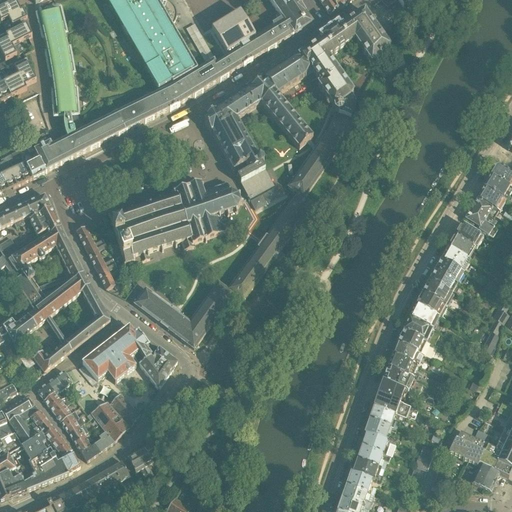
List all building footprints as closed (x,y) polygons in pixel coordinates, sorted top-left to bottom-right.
[(33,0),(35,5),(38,4),(44,0),(104,0),(155,87),(155,89),(155,90),(157,90),(158,92),(165,88),(166,91),(168,90),(191,76),(189,74),(196,70),(197,71),(197,70),(172,26),(173,25),(174,25),(174,23),(175,22),(176,21),(176,19),(176,18),(176,16),(176,14),(176,13),(176,11),(175,10),(175,9),(174,7),(173,6),(171,5),(170,4),(169,3),(168,2),(166,2),(165,2),(163,1),(162,1),(160,1),(159,2),(158,2),(156,0),(33,0)] [(34,152),(46,175),(47,174),(46,174),(47,174),(57,168),(60,167),(61,167),(62,166),(63,165),(69,162),(70,162),(71,162),(71,161),(71,162),(72,161),(73,161),(77,158),(80,157),(90,152),(91,152),(91,151),(92,151),(98,148),(99,148),(100,148),(99,147),(100,146),(117,138),(118,138),(119,138),(120,137),(126,134),(127,134),(127,133),(128,133),(144,124),(144,125),(144,124),(145,125),(146,125),(146,124),(153,121),(154,121),(153,120),(154,119),(168,112),(169,112),(169,113),(170,113),(171,112),(178,108),(178,109),(179,108),(179,107),(180,107),(193,99),(193,98),(194,98),(194,99),(195,98),(196,98),(202,94),(203,94),(203,93),(203,92),(219,83),(219,82),(220,83),(221,82),(227,79),(228,78),(229,78),(228,77),(242,68),(243,68),(243,69),(244,68),(251,64),(252,63),(252,62),(266,54),(267,53),(267,54),(268,54),(269,53),(275,49),(276,49),(276,48),(289,40),(291,38),(292,38),(293,37),(294,37),(297,35),(301,33),(311,26),(311,25),(310,23),(309,23),(303,15),(304,14),(301,10),(300,10),(301,9),(298,6),(297,5),(294,1),(293,0),(200,0),(214,21),(245,2),(244,0),(243,0),(268,0),(269,2),(269,1),(272,5),(278,14),(275,16),(279,22),(272,26),(275,30),(272,31),(257,41),(249,46),(249,45),(242,49),(242,50),(228,58),(216,66),(214,62),(191,76),(168,90),(166,91),(159,95),(117,115),(113,117),(85,131),(80,134),(78,134),(74,136),(74,135),(75,135),(74,130),(73,130),(71,117),(78,117),(78,115),(76,92),(75,92),(73,75),(74,75),(69,50),(68,50),(65,35),(66,35),(60,10),(59,11),(55,12),(39,16),(38,16),(37,16),(43,40),(44,40),(47,54),(46,55),(51,79),(52,79),(54,93),(53,94),(54,118),(64,118),(64,121),(64,124),(64,127),(65,130),(65,134),(66,136),(66,137),(68,140),(60,144),(55,147),(52,148),(51,145),(50,144),(49,144),(35,151),(34,152)] [(317,0),(323,8),(332,2),(331,0),(330,0),(317,0)] [(331,0),(332,2),(339,11),(348,5),(345,0),(331,0)] [(411,0),(383,0),(380,2),(386,10),(397,0),(403,8),(404,9),(408,5),(407,4),(411,0)] [(12,3),(0,8),(0,21),(0,22),(8,18),(12,26),(20,23),(23,29),(26,27),(23,21),(27,19),(23,11),(21,12),(15,1),(12,3)] [(332,2),(323,8),(330,17),(339,11),(332,2)] [(330,54),(332,57),(333,57),(334,56),(338,53),(339,53),(344,49),(349,46),(350,45),(350,44),(351,44),(354,41),(354,42),(354,41),(371,66),(376,61),(377,61),(384,54),(389,49),(387,47),(365,15),(365,14),(364,13),(364,14),(362,14),(362,15),(343,28),(342,29),(341,29),(340,30),(338,26),(337,26),(335,27),(336,28),(331,31),(325,35),(321,38),(321,37),(319,38),(319,39),(321,43),(329,54),(330,54)] [(212,31),(228,58),(242,50),(242,49),(249,45),(249,46),(257,41),(246,23),(240,14),(239,14),(212,31)] [(195,24),(187,29),(199,50),(207,46),(195,24)] [(23,29),(6,37),(14,53),(18,51),(16,46),(32,38),(26,27),(23,29)] [(6,37),(0,39),(0,51),(5,62),(16,57),(14,53),(6,37)] [(334,136),(333,138),(337,141),(338,137),(345,141),(353,122),(351,121),(353,114),(355,109),(355,103),(351,98),(353,95),(338,74),(337,72),(337,73),(329,62),(330,61),(328,60),(332,57),(330,54),(329,54),(321,43),(320,44),(319,45),(298,59),(298,60),(300,59),(302,62),(312,75),(313,74),(320,85),(320,86),(318,87),(333,109),(334,109),(334,110),(335,114),(327,132),(334,136)] [(26,62),(14,68),(19,77),(24,88),(25,88),(36,82),(26,62)] [(278,97),(305,80),(305,81),(306,80),(312,75),(302,62),(294,63),(282,70),(263,82),(249,91),(250,92),(217,113),(217,112),(204,120),(205,121),(204,122),(211,135),(212,134),(233,173),(245,166),(248,173),(237,179),(249,201),(273,189),(262,166),(263,165),(263,164),(264,163),(263,162),(263,161),(263,160),(262,160),(262,159),(261,159),(260,158),(259,158),(258,159),(237,121),(261,105),(262,106),(264,108),(263,108),(263,109),(265,110),(267,112),(267,113),(268,115),(269,114),(271,116),(270,117),(272,119),(272,118),(274,121),(275,123),(276,122),(278,125),(277,125),(279,127),(279,126),(281,129),(280,129),(282,131),(282,130),(284,133),(285,135),(286,135),(288,137),(287,137),(289,139),(291,141),(291,142),(292,143),(293,143),(295,145),(294,146),(296,147),(298,149),(298,150),(299,151),(313,140),(312,138),(311,139),(309,136),(310,136),(308,134),(307,134),(306,132),(305,130),(304,130),(302,128),(303,128),(301,126),(299,124),(299,123),(298,122),(296,120),(295,118),(294,118),(292,116),(293,115),(291,114),(289,112),(289,111),(288,109),(287,110),(285,108),(286,107),(284,105),(284,106),(282,104),(282,103),(281,101),(280,102),(278,99),(279,99),(278,97)] [(0,97),(3,103),(11,99),(4,84),(0,75),(0,97)] [(19,77),(4,84),(11,99),(26,92),(25,88),(24,88),(19,77)] [(319,175),(324,167),(326,169),(343,145),(337,141),(333,138),(327,134),(310,158),(312,159),(307,167),(305,165),(288,189),(294,193),(298,196),(267,238),(266,238),(265,240),(264,241),(263,241),(260,246),(259,247),(258,249),(228,291),(218,284),(190,324),(146,291),(134,306),(161,327),(194,351),(234,297),(243,304),(244,302),(266,272),(268,269),(274,261),(276,259),(282,252),(281,252),(283,250),(295,233),(311,211),(313,208),(314,207),(313,207),(314,207),(304,200),(321,176),(319,175)] [(21,159),(25,166),(33,181),(46,175),(34,152),(21,159)] [(3,176),(2,176),(9,192),(17,188),(10,172),(7,166),(4,168),(2,169),(3,172),(2,173),(3,176)] [(25,166),(17,169),(25,185),(33,181),(25,166)] [(490,179),(490,180),(509,190),(511,187),(511,177),(499,169),(499,167),(495,168),(496,170),(493,175),(491,179),(490,179)] [(17,169),(10,172),(17,188),(25,185),(17,169)] [(0,192),(1,195),(2,196),(9,192),(2,176),(0,177),(0,176),(0,192)] [(484,190),(506,203),(511,193),(511,191),(509,190),(490,180),(487,185),(486,186),(487,186),(485,189),(484,189),(484,190)] [(207,202),(204,194),(201,186),(205,185),(205,183),(201,185),(200,182),(198,182),(199,185),(190,188),(189,185),(187,186),(188,189),(175,193),(174,191),(173,191),(174,194),(171,195),(171,197),(174,196),(175,199),(161,203),(160,201),(159,201),(160,204),(148,208),(147,205),(145,206),(146,209),(133,213),(132,210),(131,211),(132,214),(120,218),(118,215),(110,218),(108,217),(108,219),(109,219),(119,249),(119,250),(122,257),(122,259),(123,258),(125,265),(124,267),(125,267),(126,266),(135,263),(142,264),(141,265),(142,265),(143,264),(150,261),(148,258),(149,258),(148,255),(161,250),(162,253),(164,253),(162,250),(174,246),(175,249),(177,248),(176,245),(181,244),(184,251),(183,252),(184,253),(185,252),(194,249),(195,249),(195,248),(194,248),(193,245),(204,241),(205,244),(207,243),(206,241),(226,234),(227,235),(228,234),(226,233),(224,228),(227,227),(228,227),(228,226),(228,224),(229,225),(230,224),(229,224),(228,221),(228,220),(227,221),(226,220),(225,218),(224,218),(225,219),(220,221),(220,220),(220,217),(226,215),(227,218),(229,217),(228,214),(235,212),(235,215),(237,214),(236,212),(240,205),(242,206),(243,204),(240,204),(238,198),(240,196),(239,195),(237,197),(230,194),(207,202)] [(215,190),(204,194),(207,202),(230,194),(229,191),(229,192),(227,187),(227,185),(226,185),(225,186),(217,189),(215,188),(215,190)] [(477,201),(497,213),(499,214),(506,203),(484,190),(480,197),(478,201),(478,200),(477,201)] [(31,221),(50,210),(45,198),(25,207),(30,218),(31,221)] [(477,201),(471,211),(491,223),(494,218),(497,213),(477,201)] [(30,218),(25,207),(11,213),(19,229),(25,226),(24,225),(24,226),(22,221),(30,218)] [(47,233),(58,226),(58,225),(50,210),(31,221),(29,222),(38,238),(47,233)] [(491,223),(471,211),(465,221),(471,224),(469,227),(478,231),(488,238),(489,237),(492,240),(497,232),(496,231),(501,222),(494,218),(491,223)] [(19,229),(11,213),(1,218),(6,229),(14,225),(16,230),(16,231),(19,229)] [(511,221),(511,217),(505,213),(503,217),(511,222),(511,221)] [(76,234),(81,243),(90,239),(88,234),(96,229),(94,225),(85,229),(80,232),(76,234)] [(14,284),(32,310),(20,319),(22,323),(16,328),(12,322),(3,328),(13,344),(15,347),(16,346),(17,347),(22,344),(21,343),(46,324),(62,348),(59,351),(53,356),(48,349),(32,361),(27,354),(27,355),(19,362),(21,365),(22,365),(26,370),(35,363),(44,375),(44,374),(45,375),(53,369),(65,359),(110,324),(95,297),(90,288),(82,272),(80,268),(70,249),(61,231),(61,230),(60,230),(58,226),(47,233),(49,237),(9,262),(19,277),(21,275),(23,277),(14,284)] [(462,226),(455,238),(475,250),(476,251),(483,240),(480,238),(481,237),(462,226)] [(11,238),(2,243),(6,250),(15,245),(11,238)] [(448,249),(469,262),(473,255),(475,250),(455,238),(448,249)] [(81,243),(86,253),(104,244),(102,240),(93,244),(90,239),(81,243)] [(86,253),(91,263),(100,258),(98,253),(106,248),(104,244),(86,253)] [(448,249),(442,261),(464,274),(471,263),(469,262),(448,249)] [(5,268),(8,272),(14,280),(19,277),(9,262),(5,259),(3,258),(0,260),(0,270),(1,271),(5,268)] [(91,263),(96,272),(114,264),(111,259),(103,263),(100,258),(91,263)] [(442,261),(435,272),(455,283),(458,285),(464,274),(442,261)] [(96,272),(101,282),(110,277),(108,272),(116,268),(114,264),(96,272)] [(435,272),(430,282),(451,296),(458,285),(455,283),(435,272)] [(110,277),(101,282),(106,292),(115,288),(115,287),(124,283),(121,278),(113,283),(110,277)] [(445,308),(447,309),(448,309),(454,297),(452,296),(451,296),(430,282),(425,290),(423,295),(445,308)] [(445,308),(423,295),(422,295),(423,295),(419,302),(418,302),(416,307),(439,319),(441,320),(447,309),(445,308)] [(498,310),(505,314),(511,305),(504,300),(498,310)] [(416,307),(410,319),(432,331),(439,319),(416,307)] [(509,318),(507,317),(498,311),(492,321),(493,322),(502,327),(503,328),(509,318)] [(403,332),(434,348),(440,335),(432,331),(410,319),(406,327),(405,328),(403,332)] [(499,337),(502,327),(493,322),(488,330),(499,337)] [(0,347),(4,345),(6,349),(13,344),(3,328),(1,326),(0,326),(0,347)] [(136,361),(140,366),(151,358),(145,351),(148,348),(138,335),(135,337),(129,329),(127,331),(125,334),(124,333),(82,366),(85,369),(97,384),(107,376),(115,386),(136,369),(132,365),(136,361)] [(397,345),(423,357),(431,361),(437,349),(434,348),(403,332),(400,341),(399,340),(397,345)] [(485,347),(493,351),(499,340),(490,336),(485,347)] [(392,358),(417,369),(419,364),(423,357),(397,345),(394,353),(392,358)] [(493,351),(485,347),(480,356),(491,362),(493,358),(492,357),(495,352),(493,351)] [(151,358),(140,366),(138,367),(158,393),(174,372),(173,371),(177,365),(177,364),(159,351),(156,356),(152,360),(151,358)] [(503,361),(508,363),(511,355),(507,352),(503,361)] [(387,371),(388,371),(419,385),(422,380),(415,377),(418,370),(417,369),(392,358),(389,366),(387,370),(388,370),(387,371)] [(383,383),(404,393),(414,397),(419,385),(388,371),(386,375),(386,376),(385,378),(384,379),(385,379),(383,383)] [(2,373),(0,374),(0,393),(4,392),(9,389),(10,388),(2,373)] [(64,374),(55,380),(64,391),(72,385),(64,374)] [(55,380),(47,386),(54,395),(56,397),(64,391),(55,380)] [(469,391),(476,394),(480,385),(473,382),(469,391)] [(383,383),(378,397),(399,405),(404,393),(383,383)] [(38,395),(44,403),(54,395),(47,386),(39,392),(38,395)] [(9,389),(4,392),(9,400),(17,396),(18,395),(13,387),(10,388),(9,389)] [(4,392),(0,393),(0,403),(1,405),(9,400),(4,392)] [(44,403),(49,410),(60,402),(56,397),(54,395),(44,403),(43,403),(44,403)] [(120,396),(109,407),(130,431),(140,417),(138,414),(120,396)] [(424,402),(434,407),(437,401),(426,396),(424,402)] [(378,397),(373,410),(409,424),(414,412),(399,405),(378,397)] [(25,399),(18,404),(22,410),(15,415),(18,419),(35,407),(28,398),(26,400),(25,399)] [(49,410),(55,417),(65,409),(62,405),(64,404),(67,407),(70,405),(65,398),(60,402),(49,410)] [(2,413),(25,446),(34,441),(28,434),(22,424),(18,419),(15,415),(22,410),(18,404),(2,413)] [(93,419),(104,432),(114,445),(130,431),(109,407),(107,404),(91,415),(93,419)] [(495,451),(486,469),(500,475),(499,476),(508,480),(511,472),(511,410),(502,406),(501,407),(498,414),(510,420),(495,451)] [(39,413),(35,407),(18,419),(22,424),(30,419),(39,413)] [(55,417),(61,424),(71,416),(65,409),(55,417)] [(373,410),(369,423),(390,431),(395,433),(397,429),(406,432),(409,424),(373,410)] [(39,413),(30,419),(31,420),(33,423),(31,425),(34,430),(37,427),(46,421),(40,413),(39,413)] [(61,424),(64,430),(75,423),(79,420),(75,413),(71,416),(61,424)] [(64,430),(69,436),(79,429),(83,427),(85,425),(81,419),(79,420),(75,423),(64,430)] [(30,433),(28,434),(34,441),(41,437),(41,436),(39,437),(37,434),(40,431),(44,436),(53,430),(46,421),(37,427),(34,430),(30,433)] [(364,436),(366,437),(395,447),(397,442),(387,438),(390,431),(369,423),(364,436)] [(88,435),(83,427),(79,429),(69,436),(75,445),(84,439),(84,438),(88,435)] [(0,442),(1,442),(11,437),(7,428),(0,430),(0,442)] [(53,430),(44,436),(51,445),(60,438),(53,430)] [(100,442),(96,446),(94,447),(101,455),(103,454),(103,453),(114,445),(104,432),(97,437),(100,442)] [(478,432),(475,438),(484,443),(487,436),(478,432)] [(0,451),(0,460),(8,456),(7,455),(11,453),(12,454),(22,448),(14,435),(11,437),(1,442),(4,449),(0,451)] [(449,454),(464,462),(474,441),(460,435),(457,441),(456,440),(449,454)] [(431,442),(439,446),(442,440),(440,439),(440,438),(437,436),(436,437),(433,436),(431,442)] [(8,456),(0,460),(0,479),(16,471),(20,469),(16,462),(19,460),(17,456),(23,452),(26,450),(33,461),(47,453),(42,446),(46,444),(41,437),(34,441),(25,446),(22,448),(12,454),(11,453),(7,455),(8,456)] [(363,446),(362,450),(385,458),(390,460),(395,447),(366,437),(364,442),(362,442),(361,445),(363,446)] [(51,445),(56,451),(57,452),(66,446),(60,438),(51,445)] [(75,445),(81,454),(90,448),(87,444),(84,439),(75,445)] [(90,448),(81,454),(87,465),(98,457),(101,455),(94,447),(96,446),(92,441),(87,444),(90,448)] [(464,462),(479,469),(481,466),(486,469),(495,451),(474,441),(464,462)] [(160,442),(144,451),(150,461),(151,460),(155,464),(160,461),(158,459),(162,457),(163,460),(165,459),(166,451),(160,442)] [(66,446),(57,452),(60,456),(62,459),(72,453),(66,446)] [(385,458),(362,450),(360,455),(358,455),(357,458),(358,459),(357,463),(378,470),(384,472),(386,466),(388,467),(390,460),(385,458)] [(435,454),(423,450),(420,456),(433,461),(435,454)] [(50,451),(33,461),(33,462),(30,464),(30,463),(28,464),(35,478),(26,484),(22,486),(26,494),(41,488),(61,480),(68,477),(61,462),(57,464),(54,459),(60,456),(57,452),(56,451),(52,454),(50,451)] [(144,451),(136,456),(149,480),(150,481),(153,478),(151,475),(152,475),(148,468),(153,466),(154,468),(158,466),(155,464),(151,460),(150,461),(144,451)] [(61,462),(68,477),(81,469),(75,459),(73,456),(61,462)] [(149,480),(136,456),(128,461),(136,475),(140,473),(144,479),(145,479),(143,480),(145,483),(149,480)] [(427,473),(431,461),(420,457),(416,468),(427,473)] [(354,471),(352,476),(381,486),(383,480),(382,480),(384,472),(378,470),(357,463),(356,466),(354,467),(353,470),(354,471)] [(122,464),(113,469),(121,483),(130,478),(122,464)] [(481,466),(479,469),(471,486),(490,495),(493,488),(494,488),(496,483),(496,482),(499,476),(500,475),(486,469),(481,466)] [(113,469),(104,474),(112,489),(121,483),(113,469)] [(410,481),(422,486),(427,473),(415,469),(410,481)] [(16,471),(0,479),(0,502),(1,505),(11,500),(26,494),(22,486),(26,484),(21,475),(19,476),(16,471)] [(104,474),(95,479),(103,494),(112,489),(104,474)] [(432,487),(438,489),(443,477),(438,474),(432,487)] [(351,475),(346,489),(374,499),(376,492),(379,493),(381,486),(352,476),(351,475)] [(95,479),(86,484),(94,499),(103,494),(95,479)] [(125,497),(126,497),(129,505),(140,499),(136,492),(132,483),(123,488),(127,496),(125,497)] [(86,484),(76,490),(84,504),(94,499),(86,484)] [(190,491),(187,489),(183,494),(179,499),(183,501),(186,496),(190,491)] [(346,489),(341,503),(367,511),(370,511),(372,506),(371,506),(374,499),(346,489)] [(76,490),(67,495),(74,509),(80,506),(84,504),(76,490)] [(67,495),(58,499),(58,500),(64,511),(67,511),(74,509),(67,495)] [(64,511),(58,500),(47,505),(47,506),(48,508),(44,510),(44,511),(64,511)] [(167,511),(190,511),(191,511),(174,501),(167,511)] [(367,511),(341,503),(337,511),(367,511)]
